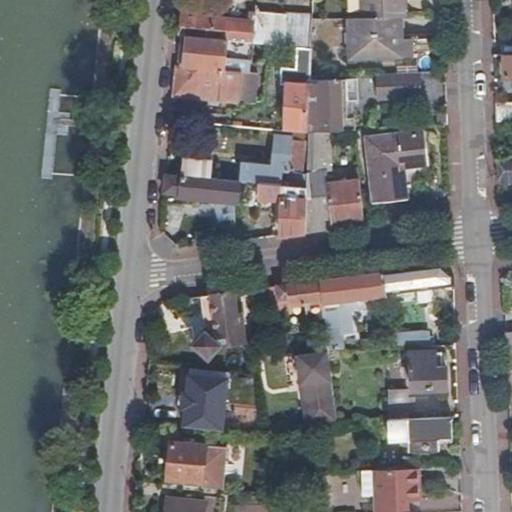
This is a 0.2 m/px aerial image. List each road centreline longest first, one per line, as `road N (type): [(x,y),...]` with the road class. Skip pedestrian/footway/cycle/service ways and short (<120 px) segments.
road 1 (residential): [(480,232),(128,277)]
road 2 (residential): [(480,232),(490,511)]
road 3 (unclassified): [(157,0),(128,277)]
road 4 (residential): [(128,277),(105,511)]
road 5 (residential): [(469,0),(480,232)]
